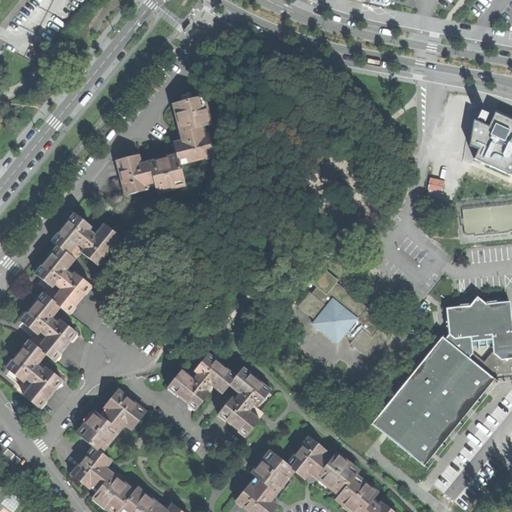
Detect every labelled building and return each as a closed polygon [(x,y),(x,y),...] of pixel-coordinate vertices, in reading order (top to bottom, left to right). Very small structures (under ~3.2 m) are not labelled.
[(175,144),(178,155),(181,165),(215,156),(210,135),(202,136),(200,128),(212,125),(212,124),(213,123),(209,106),(207,107),(204,97),(175,105),(179,127),(181,135),(182,142),(175,144)] [(511,123),(489,114),(474,112),(473,115),(470,123),(465,147),(474,150),(469,161),(505,177),(509,167),(511,168),(511,123)] [(118,161),(127,195),(148,189),(147,183),(155,180),(158,192),(159,192),(160,194),(176,189),(175,188),(186,185),(181,165),(178,155),(155,161),(148,162),(142,163),(140,155),(118,161)] [(53,241),(58,246),(76,260),(77,261),(83,254),(99,266),(101,266),(106,259),(116,246),(117,247),(122,240),(122,239),(105,225),(98,233),(93,229),(75,214),(53,241)] [(55,297),(52,301),(61,308),(69,315),(92,287),(69,269),(76,260),(58,246),(52,253),(52,254),(42,266),(41,265),(36,272),(36,274),(48,285),(53,288),(49,293),(55,297)] [(340,281),(321,266),(309,281),(318,288),(313,294),(310,292),(298,307),(315,321),(312,325),(338,345),(346,336),(353,342),(351,344),(369,359),(380,346),(386,350),(401,332),(387,320),(385,322),(364,305),(362,303),(338,283),(340,281)] [(47,337),(37,348),(46,356),(55,362),(77,335),(54,316),(61,308),(52,301),(43,294),(42,294),(35,302),(36,303),(28,312),(27,312),(21,320),(21,322),(38,336),(41,332),(43,334),(47,337)] [(375,424),(427,465),(497,378),(471,358),(476,352),(474,342),(483,348),(495,347),(495,352),(504,359),(511,358),(511,300),(489,303),(480,296),(473,305),(448,308),(452,336),(444,336),(375,424)] [(15,388),(40,409),(63,382),(40,363),(46,356),(37,348),(29,342),(29,343),(28,341),(22,348),(23,349),(13,362),(12,361),(6,367),(7,369),(15,375),(24,382),(20,387),(17,385),(15,388)] [(169,389),(196,411),(210,394),(208,391),(210,389),(212,386),(223,395),(230,386),(237,376),(230,370),(229,371),(217,361),(218,361),(211,355),(210,355),(195,372),(188,366),(169,389)] [(244,369),(237,376),(230,386),(240,394),(236,401),(234,398),(220,415),(247,437),(260,420),(250,411),(252,409),(255,406),(257,408),(271,391),(271,389),(265,384),(264,385),(252,375),(252,374),(246,369),(244,369)] [(78,434),(94,447),(102,454),(117,435),(116,433),(124,424),(132,430),(146,412),(119,390),(105,407),(112,414),(109,417),(107,420),(96,411),(95,412),(96,413),(86,426),(85,425),(78,434)] [(316,478),(339,497),(356,476),(361,470),(338,452),(335,456),(310,436),(287,465),(295,472),(306,481),(312,474),(316,478)] [(0,459),(9,448),(0,440),(0,459)] [(89,488),(96,481),(105,469),(111,461),(102,454),(94,447),(72,475),(89,488)] [(236,501),(250,511),(273,511),(278,506),(272,501),(280,491),(295,472),(287,465),(270,452),(264,460),(262,459),(252,472),(253,473),(253,474),(264,483),(258,490),(250,483),(236,501)] [(119,511),(135,492),(116,477),(115,477),(105,469),(96,481),(99,483),(102,486),(94,498),(95,499),(96,497),(109,508),(107,510),(110,511),(119,511)] [(364,482),(356,476),(339,497),(336,501),(349,511),(392,511),(382,503),(376,510),(369,505),(379,492),(365,481),(364,482)] [(182,511),(173,505),(168,510),(139,488),(135,492),(119,511),(182,511)]
